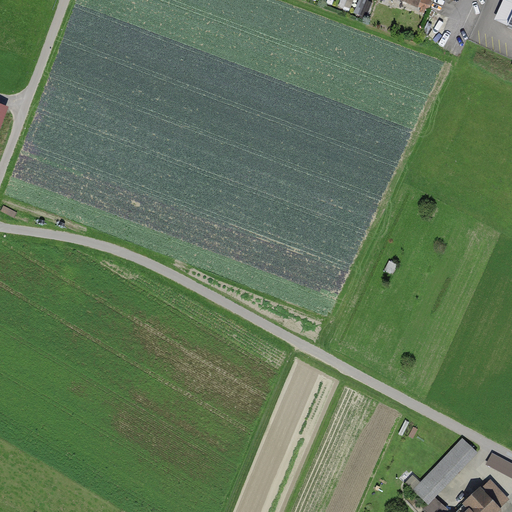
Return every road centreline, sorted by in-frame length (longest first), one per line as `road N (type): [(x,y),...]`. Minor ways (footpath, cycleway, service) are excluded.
road 1 (track): [(511,456),(143,260),(0,227)]
road 2 (residential): [(65,0),(0,177)]
